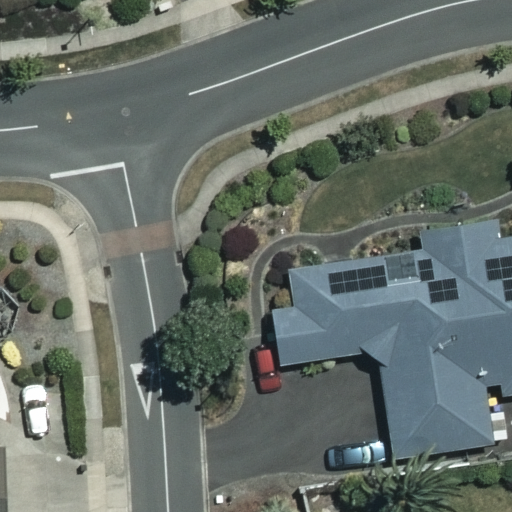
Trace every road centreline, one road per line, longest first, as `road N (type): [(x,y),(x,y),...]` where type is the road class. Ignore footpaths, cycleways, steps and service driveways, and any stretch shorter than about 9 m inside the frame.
road 1 (residential): [(167,511),(152,317),(115,113)]
road 2 (residential): [(469,0),(115,113)]
